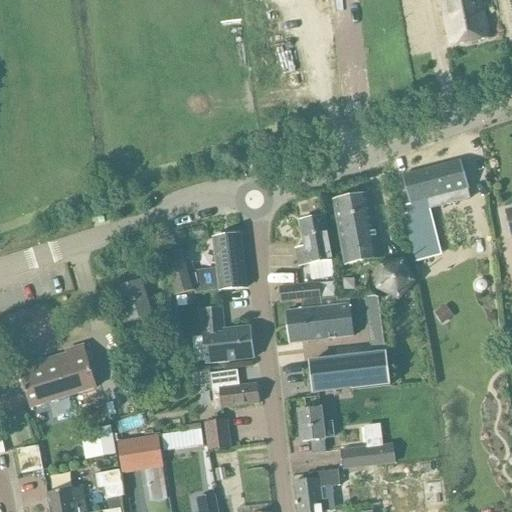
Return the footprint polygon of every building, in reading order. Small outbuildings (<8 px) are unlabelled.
[(442,0),(451,45),(489,38),(483,11),(488,10),(486,0),(442,0)] [(404,215),(413,255),(439,248),(427,200),(467,189),(459,162),(404,178),(411,204),(413,213),(404,215)] [(367,196),(334,202),(346,264),(379,258),(367,196)] [(296,249),(299,266),(332,260),(324,216),(300,220),(305,247),(296,249)] [(218,269),(190,273),(194,290),(195,295),(221,291),(246,288),(239,236),(214,239),(218,269)] [(190,273),(184,251),(164,257),(174,296),(194,290),(190,273)] [(416,285),(416,284),(416,280),(414,276),(410,270),(407,268),(404,266),(397,265),(389,267),(383,272),(380,278),(379,285),(380,291),(384,297),(390,301),(395,302),(402,302),(409,298),(414,293),(415,289),(416,285)] [(116,291),(125,323),(153,316),(152,314),(162,311),(158,296),(148,299),(143,283),(116,291)] [(320,283),(280,287),(281,305),(301,303),(321,301),(321,300),(321,298),(336,297),(334,283),(320,284),(320,283)] [(287,313),(291,344),(353,337),(349,306),(349,300),(336,302),(336,298),(321,300),(321,301),(301,303),(302,311),(287,313)] [(207,362),(207,365),(254,360),(250,328),(225,331),(222,308),(200,311),(203,337),(192,338),(195,363),(207,362)] [(371,344),(372,356),(387,354),(385,343),(371,344)] [(17,368),(30,410),(96,389),(82,347),(66,352),(67,355),(36,365),(35,362),(17,368)] [(372,356),(310,364),(313,394),(351,389),(352,391),(391,386),(387,354),(372,356)] [(210,374),(214,410),(222,409),(259,404),(257,385),(239,388),(237,371),(210,374)] [(321,409),(299,412),(303,443),(311,442),(312,454),(326,452),(324,439),(335,437),(333,421),(322,422),(321,409)] [(210,452),(230,449),(226,421),(207,424),(210,452)] [(379,426),(363,428),(366,449),(339,452),(342,472),(384,467),(379,426)] [(111,427),(81,432),(86,459),(115,454),(111,427)] [(161,435),(165,452),(204,445),(201,428),(161,435)] [(157,438),(118,445),(123,476),(163,470),(157,438)] [(309,481),(295,483),(297,502),(297,503),(295,503),(296,506),(298,506),(298,511),(329,511),(327,488),(332,487),(340,486),(338,470),(308,475),(309,481)] [(105,488),(109,511),(113,511),(121,511),(119,498),(124,497),(119,471),(96,475),(98,489),(105,488)] [(48,494),(50,511),(87,511),(83,488),(48,494)] [(197,499),(199,511),(217,511),(215,495),(197,499)]
